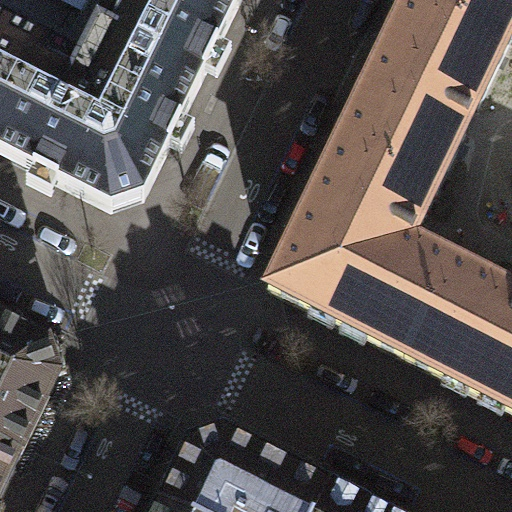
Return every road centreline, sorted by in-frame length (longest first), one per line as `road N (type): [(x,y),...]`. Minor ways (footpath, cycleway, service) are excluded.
road 1 (residential): [(327,0),(162,342)]
road 2 (residential): [(162,342),(493,511)]
road 3 (residential): [(162,342),(80,511)]
road 4 (residential): [(0,260),(162,342)]
